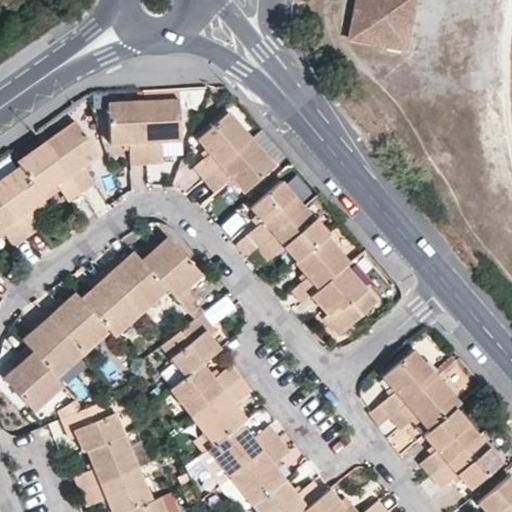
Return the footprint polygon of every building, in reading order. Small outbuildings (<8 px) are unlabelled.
[(421,0),(364,0),(362,51),(419,54),(421,0)] [(178,98),(143,100),(146,163),(162,162),(161,140),(180,139),(178,98)] [(146,163),(143,100),(107,102),(110,144),(128,143),(131,164),(146,163)] [(204,178),(251,137),(227,111),(196,138),(209,152),(193,166),(204,178)] [(74,119),(45,140),(81,191),(95,181),(83,164),(98,153),(74,119)] [(261,128),(251,137),(274,163),(285,154),(261,128)] [(274,163),(251,137),(204,178),(214,190),(231,177),(243,191),(274,163)] [(17,160),(19,164),(41,195),(56,183),(60,189),(68,201),(81,191),(45,140),(17,160)] [(19,164),(0,177),(0,198),(26,237),(39,227),(33,218),(28,211),(44,199),(41,195),(19,164)] [(257,247),(305,205),(281,179),(249,207),(261,221),(246,235),(257,247)] [(60,189),(56,183),(41,195),(44,199),(45,200),(60,189)] [(26,237),(0,198),(0,231),(2,230),(14,246),(26,237)] [(44,199),(28,211),(33,218),(50,206),(45,200),(44,199)] [(329,232),(305,205),(257,247),(268,259),(283,246),(295,260),(326,234),(329,232)] [(349,261),(326,234),(295,260),(308,275),(291,290),(302,302),(310,295),(346,265),(349,261)] [(149,242),(137,253),(167,288),(175,297),(202,274),(167,236),(153,247),(149,242)] [(112,257),(101,268),(141,312),(167,288),(137,253),(133,250),(118,263),(112,257)] [(377,300),(346,265),(310,295),(327,314),(332,320),(335,317),(345,328),(377,300)] [(93,286),(80,297),(107,329),(114,336),(141,312),(101,268),(88,279),(93,286)] [(56,299),(44,310),(81,352),(107,329),(80,297),(75,292),(60,304),(56,299)] [(203,310),(193,297),(183,306),(194,318),(201,312),(203,310)] [(22,339),(27,345),(54,376),(67,364),(81,352),(44,310),(33,320),(37,325),(22,339)] [(202,362),(220,347),(205,328),(210,323),(201,312),(194,318),(159,345),(183,376),(202,362)] [(338,334),(345,328),(335,317),(332,320),(327,314),(323,318),(338,334)] [(54,376),(27,345),(14,356),(20,362),(4,377),(33,410),(61,384),(54,376)] [(459,355),(453,348),(447,353),(449,356),(453,360),(455,359),(459,355)] [(433,370),(413,349),(383,376),(395,389),(378,404),(369,413),(379,425),(389,416),(436,375),(433,370)] [(453,360),(449,356),(441,363),(433,370),(436,375),(443,369),(453,360)] [(455,359),(453,360),(443,369),(446,372),(458,362),(455,359)] [(191,415),(242,375),(232,362),(214,376),(202,362),(183,376),(169,388),(191,415)] [(77,375),(67,364),(54,376),(61,384),(63,387),(77,375)] [(235,401),(251,388),(242,375),(191,415),(214,444),(241,423),(247,417),(235,401)] [(460,401),(436,375),(389,416),(399,429),(415,415),(429,430),(455,406),(460,401)] [(87,449),(124,433),(109,397),(82,409),(61,418),(67,432),(75,429),(84,450),(87,449)] [(74,400),(58,410),(61,418),(82,409),(74,400)] [(478,433),(455,406),(429,430),(423,435),(434,448),(419,462),(430,475),(478,433)] [(61,418),(58,410),(48,417),(50,423),(61,418)] [(162,424),(168,434),(175,428),(170,419),(162,423),(162,424)] [(252,436),(241,423),(214,444),(209,448),(230,476),(279,437),(268,424),(252,436)] [(203,431),(192,440),(201,454),(209,448),(214,444),(203,431)] [(137,465),(124,433),(87,449),(94,466),(74,475),(80,490),(137,465)] [(501,460),(478,433),(430,475),(441,488),(456,475),(469,489),(501,460)] [(289,449),(279,437),(230,476),(252,503),(285,478),(273,463),(289,449)] [(197,457),(218,485),(230,476),(209,448),(201,454),(197,457)] [(192,460),(187,453),(180,457),(185,466),(192,460)] [(152,499),(137,465),(80,490),(86,504),(106,496),(112,511),(117,511),(120,511),(152,499)] [(511,511),(511,478),(508,474),(476,502),(485,511),(511,511)] [(252,503),(230,476),(218,485),(217,486),(233,505),(240,507),(245,509),(252,503)] [(299,511),(323,492),(312,480),(296,492),(285,478),(252,503),(258,511),(299,511)] [(201,500),(193,481),(180,487),(188,505),(201,500)] [(344,506),(329,488),(323,492),(299,511),(358,511),(349,501),(344,506)] [(177,511),(169,492),(159,496),(165,511),(177,511)] [(165,511),(159,496),(152,499),(120,511),(165,511)] [(377,499),(360,511),(385,511),(387,511),(377,499)]
